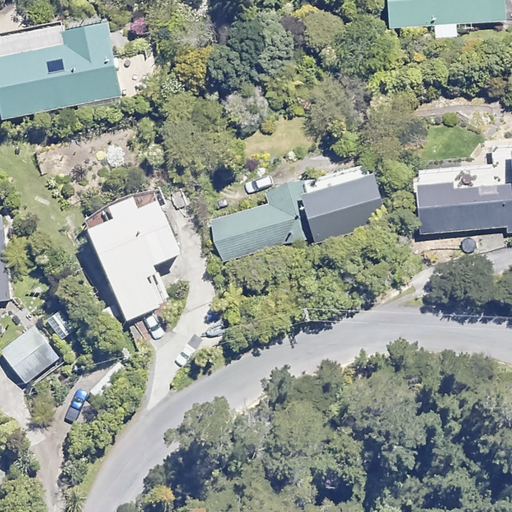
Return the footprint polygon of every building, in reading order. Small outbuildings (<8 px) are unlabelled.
[(502,22),(499,0),(382,0),(385,30),(433,25),(434,40),(457,37),(456,26),(502,22)] [(0,119),(115,98),(101,23),(55,32),(54,27),(0,37),(0,119)] [(511,147),(489,150),(490,164),(408,173),(415,236),(503,227),(504,234),(511,232),(511,147)] [(384,224),(365,163),(265,194),(268,205),(209,223),(224,273),(384,224)] [(171,254),(142,190),(71,222),(117,322),(151,307),(135,271),(171,254)] [(73,330),(60,309),(44,319),(57,340),(73,330)] [(48,364),(23,333),(0,351),(0,356),(23,385),(48,364)] [(97,391),(84,379),(59,408),(72,419),(97,391)]
